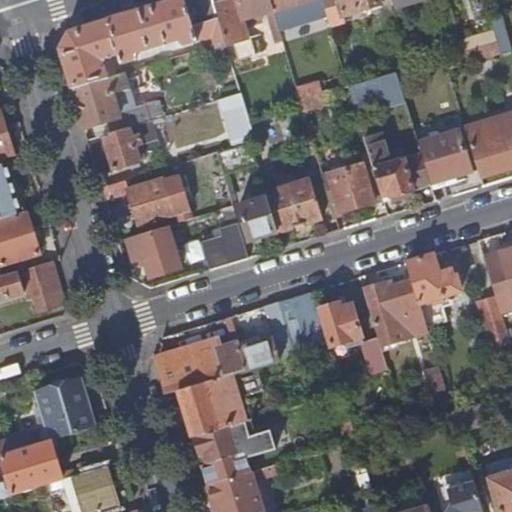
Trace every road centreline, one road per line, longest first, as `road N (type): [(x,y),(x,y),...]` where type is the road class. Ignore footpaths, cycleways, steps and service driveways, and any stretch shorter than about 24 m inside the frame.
road 1 (residential): [(511,205),(120,327)]
road 2 (residential): [(21,19),(120,327)]
road 3 (residential): [(120,327),(172,511)]
road 4 (residential): [(120,327),(0,363)]
